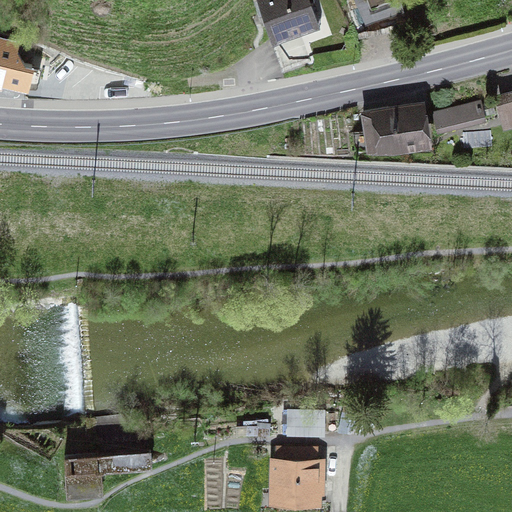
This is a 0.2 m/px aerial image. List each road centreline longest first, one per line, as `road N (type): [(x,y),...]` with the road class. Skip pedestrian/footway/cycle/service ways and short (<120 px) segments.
road 1 (secondary): [(0,123),(157,123),(511,51)]
road 2 (track): [(289,266),(0,288)]
